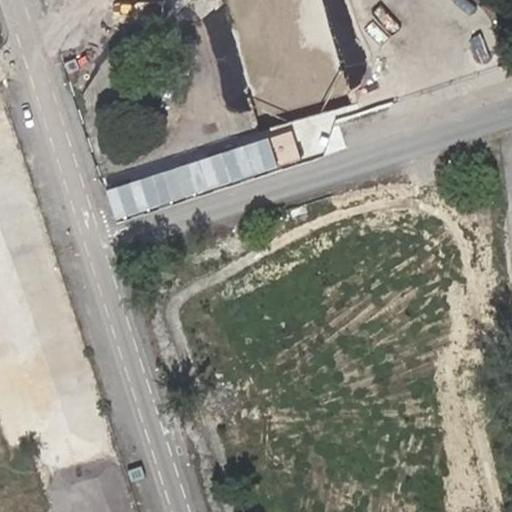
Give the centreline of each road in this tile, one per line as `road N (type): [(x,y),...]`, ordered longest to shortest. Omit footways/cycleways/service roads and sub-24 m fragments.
road 1 (unclassified): [(96,244),(511,112)]
road 2 (residential): [(96,244),(183,511)]
road 3 (residential): [(16,0),(96,244)]
